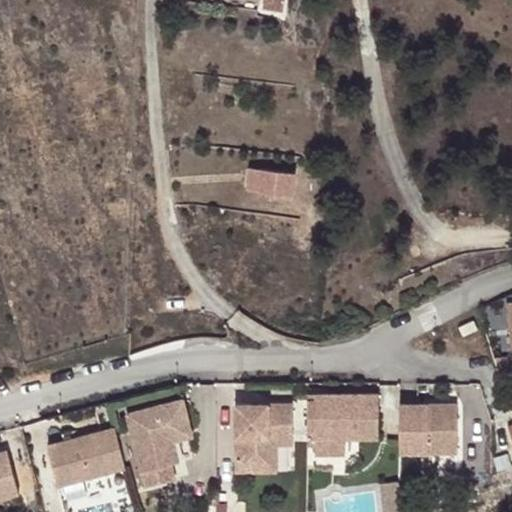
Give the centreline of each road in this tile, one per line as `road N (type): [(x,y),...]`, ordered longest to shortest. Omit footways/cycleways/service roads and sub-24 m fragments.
road 1 (residential): [(511,279),(337,357),(184,359),(0,407)]
road 2 (unknown): [(294,358),(197,291),(170,250),(158,199),(157,0)]
road 3 (unknown): [(511,246),(463,247),(437,234),(397,164),(362,0)]
